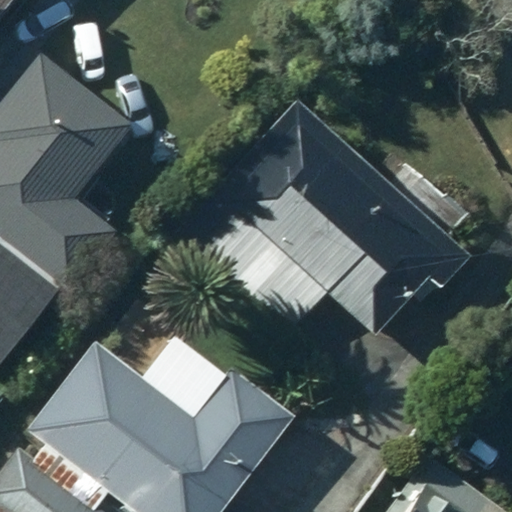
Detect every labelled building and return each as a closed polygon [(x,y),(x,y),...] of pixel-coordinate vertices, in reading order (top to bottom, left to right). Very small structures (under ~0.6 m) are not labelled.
[(0,0),(0,14),(11,0),(0,0)] [(32,67),(0,108),(0,251),(2,253),(0,254),(0,368),(55,297),(63,303),(109,243),(67,211),(124,138),(32,67)] [(383,192),(286,111),(187,230),(165,211),(152,227),(288,341),(321,302),(373,346),(421,289),(435,301),(464,267),(440,247),(465,218),(404,167),(383,192)] [(89,511),(100,499),(116,511),(221,511),(286,426),(226,381),(200,415),(139,368),(128,382),(86,350),(19,439),(37,453),(27,466),(14,457),(0,474),(0,511),(89,511)] [(485,511),(423,466),(388,511),(485,511)]
